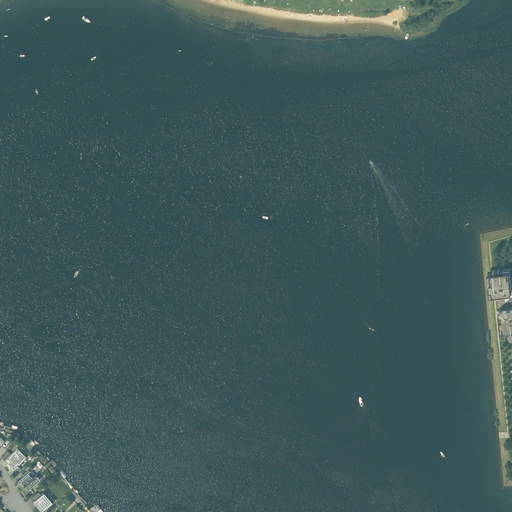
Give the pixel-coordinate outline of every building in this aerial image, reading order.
[(510,268),(493,270),(495,292),(500,292),(500,290),(509,289),(509,280),(510,280),(511,280),(510,268)] [(499,309),(501,331),(511,330),(511,309),(508,310),(508,308),(499,309)] [(8,451),(2,457),(5,460),(8,464),(9,463),(13,466),(12,467),(15,470),(28,457),(17,447),(11,454),(8,451)] [(18,481),(22,486),(24,485),(28,489),(40,479),(36,474),(34,476),(33,477),(29,472),(30,471),(18,481)] [(38,493),(36,494),(37,496),(32,501),(35,505),(34,505),(35,506),(37,504),(42,511),(46,507),(47,508),(52,504),(48,499),(49,498),(48,494),(45,495),(43,492),(39,495),(38,493)]
